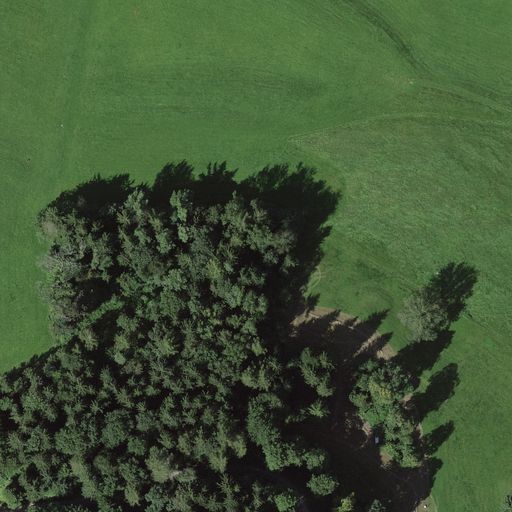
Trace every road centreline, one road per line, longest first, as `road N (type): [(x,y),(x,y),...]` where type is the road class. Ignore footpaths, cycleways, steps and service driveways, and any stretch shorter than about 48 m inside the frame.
road 1 (track): [(302,511),(289,487),(239,468),(170,471),(99,497),(0,509)]
road 2 (track): [(511,114),(480,97),(376,73)]
